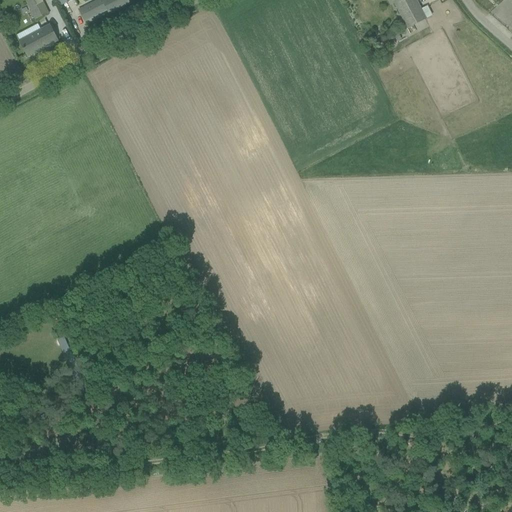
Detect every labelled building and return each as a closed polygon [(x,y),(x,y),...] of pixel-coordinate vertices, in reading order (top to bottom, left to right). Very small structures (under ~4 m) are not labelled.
[(49,14),(41,0),(24,0),(36,21),(49,14)] [(98,0),(79,11),(85,22),(108,9),(110,12),(109,13),(109,14),(129,3),(128,3),(127,3),(125,0),(103,0),(100,2),(99,0),(98,0)] [(391,0),(407,29),(426,19),(421,10),(415,0),(391,0)] [(421,10),(426,19),(432,16),(427,7),(421,10)] [(57,41),(53,32),(49,26),(20,42),(27,56),(57,41)]
